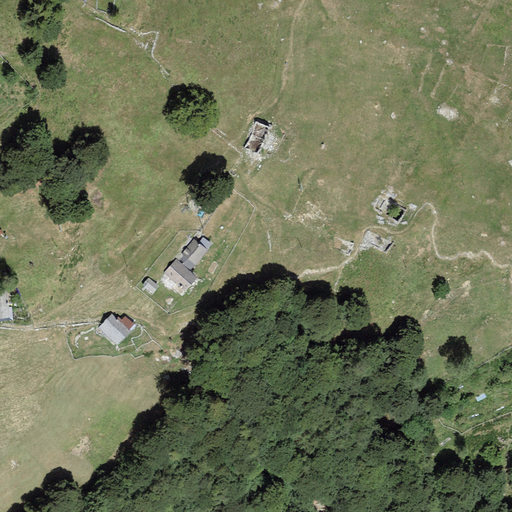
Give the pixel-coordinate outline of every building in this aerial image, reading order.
[(262,151),(271,123),(257,118),(247,146),(262,151)] [(199,243),(207,251),(212,246),(203,238),(199,243)] [(185,256),(195,265),(207,251),(199,243),(194,239),(182,253),(185,256)] [(179,262),(189,271),(195,265),(185,256),(179,262)] [(176,259),(164,272),(185,292),(197,278),(189,271),(179,262),(176,259)] [(159,286),(148,278),(142,285),(153,294),(159,286)] [(7,288),(0,289),(0,320),(12,320),(11,307),(8,307),(7,288)] [(112,313),(98,327),(117,344),(131,331),(136,326),(125,316),(122,319),(118,316),(117,318),(112,313)]
